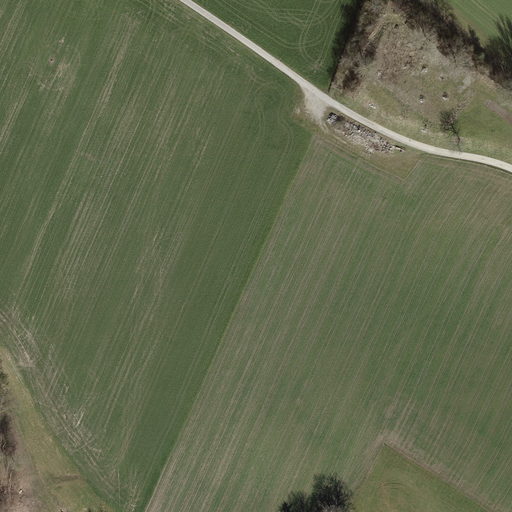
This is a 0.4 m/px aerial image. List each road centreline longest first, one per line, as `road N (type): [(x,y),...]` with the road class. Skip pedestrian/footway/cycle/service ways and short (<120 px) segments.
road 1 (track): [(328,100),(184,0)]
road 2 (track): [(431,149),(386,163),(324,129),(314,90)]
